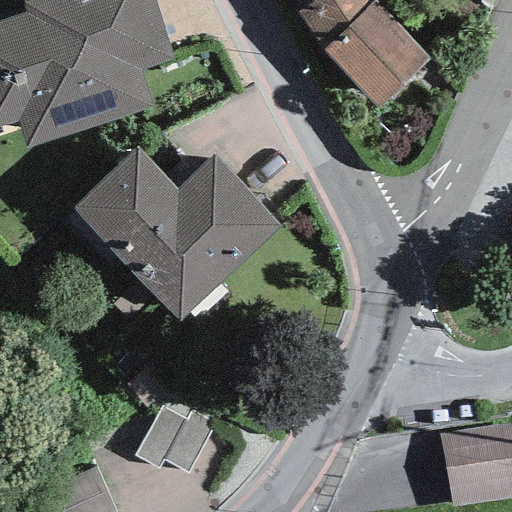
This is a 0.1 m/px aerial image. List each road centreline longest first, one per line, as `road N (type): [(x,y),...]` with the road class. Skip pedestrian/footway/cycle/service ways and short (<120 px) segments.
road 1 (tertiary): [(373,248),(285,97),(241,0)]
road 2 (residential): [(511,39),(431,200),(373,248)]
road 3 (tertiary): [(256,511),(307,448),(368,342)]
road 4 (residential): [(368,342),(429,373),(478,378),(511,371)]
